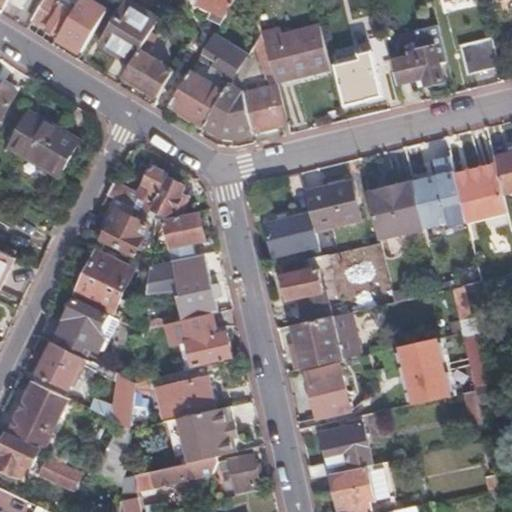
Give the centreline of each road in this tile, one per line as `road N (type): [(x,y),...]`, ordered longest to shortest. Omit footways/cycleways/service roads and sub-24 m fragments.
road 1 (residential): [(297,511),(219,171)]
road 2 (residential): [(219,171),(511,99)]
road 3 (unclassified): [(0,374),(129,116)]
road 4 (residential): [(129,116),(0,36)]
